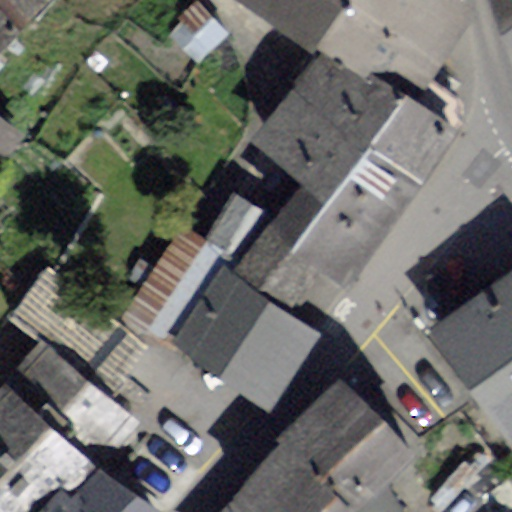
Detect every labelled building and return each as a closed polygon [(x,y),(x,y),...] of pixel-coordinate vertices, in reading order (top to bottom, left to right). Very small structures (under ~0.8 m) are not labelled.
[(0,0),(0,69),(43,27),(19,0),(0,0)] [(19,0),(43,27),(69,0),(19,0)] [(274,0),(427,81),(475,2),(472,0),(274,0)] [(330,54),(267,137),(346,197),(409,113),(330,54)] [(0,108),(0,180),(35,138),(0,108)] [(337,205),(296,174),(271,210),(240,194),(215,245),(272,291),(337,205)] [(327,337),(230,267),(176,340),(272,411),(327,337)] [(511,290),(442,344),(511,436),(511,290)] [(56,346),(0,406),(0,511),(55,511),(139,421),(56,346)] [(353,382),(296,439),(361,501),(372,511),(374,511),(392,494),(428,455),(353,382)] [(350,511),(361,501),(296,439),(250,495),(265,511),(350,511)] [(168,511),(119,469),(95,496),(83,485),(58,511),(168,511)] [(372,511),(361,501),(350,511),(405,511),(392,494),(374,511),(372,511)] [(265,511),(250,495),(233,511),(265,511)]
